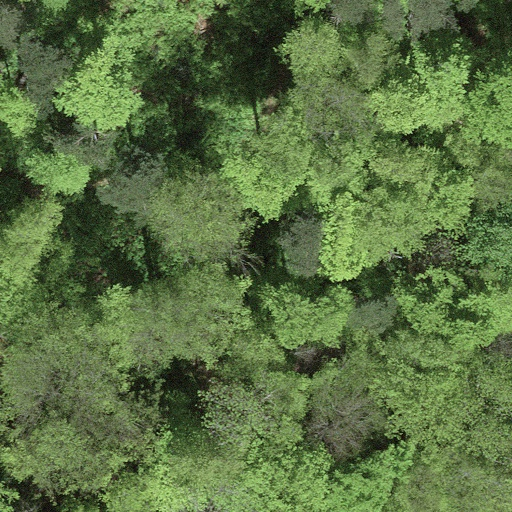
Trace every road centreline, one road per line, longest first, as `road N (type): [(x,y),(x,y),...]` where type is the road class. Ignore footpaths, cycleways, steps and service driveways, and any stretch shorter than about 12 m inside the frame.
road 1 (track): [(248,393),(211,386),(197,360),(203,300),(222,203),(299,0)]
road 2 (track): [(511,203),(291,374),(248,393)]
